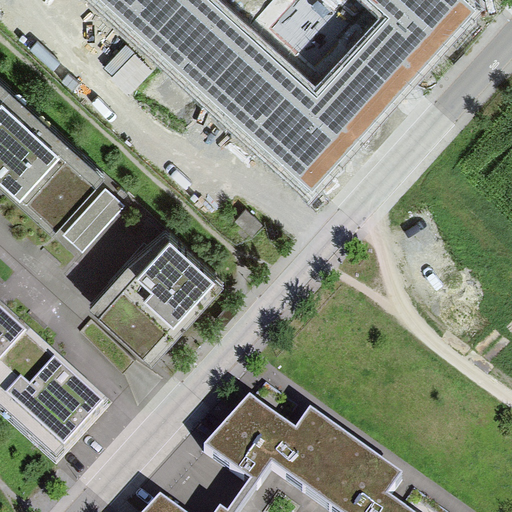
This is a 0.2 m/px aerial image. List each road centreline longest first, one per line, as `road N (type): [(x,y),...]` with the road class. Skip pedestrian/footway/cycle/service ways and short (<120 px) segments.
road 1 (residential): [(511,39),(83,511)]
road 2 (track): [(511,397),(438,345),(393,299),(381,237),(357,210)]
